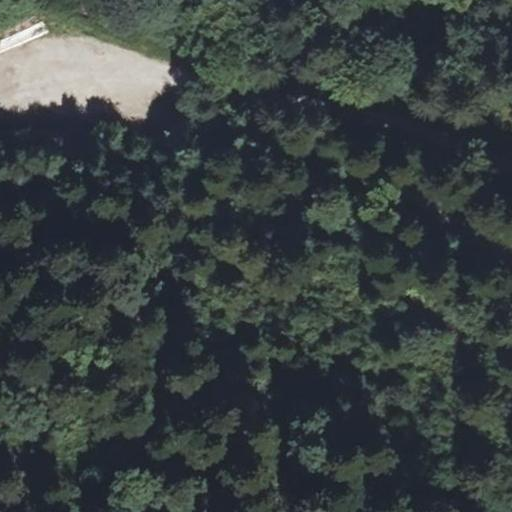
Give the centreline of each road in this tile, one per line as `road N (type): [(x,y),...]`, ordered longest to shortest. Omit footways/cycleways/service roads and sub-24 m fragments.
road 1 (track): [(95,80),(148,110),(265,139),(401,196),(511,259)]
road 2 (track): [(95,80),(194,77),(446,139),(511,169)]
